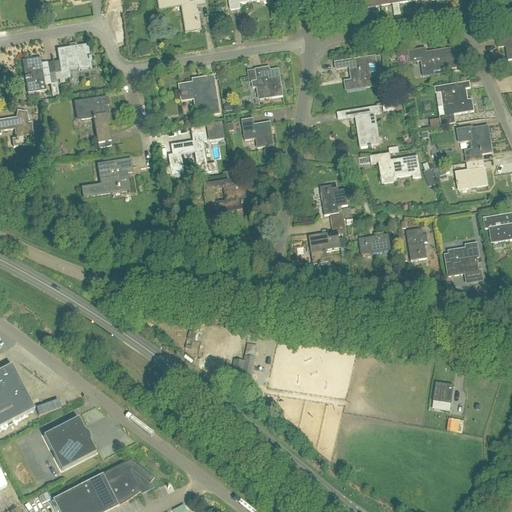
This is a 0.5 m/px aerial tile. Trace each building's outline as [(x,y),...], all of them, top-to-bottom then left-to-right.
[(189,35),(202,33),(200,19),(197,20),(195,6),(199,6),(200,8),(206,7),(205,0),(170,0),(158,2),(160,11),(182,8),(184,8),(189,35)] [(239,5),(269,0),(228,0),(231,12),(240,10),(239,5)] [(380,0),(361,0),(363,11),(382,8),(380,0)] [(398,0),(380,0),(382,8),(400,5),(398,0)] [(511,61),(511,40),(508,41),(497,43),(498,50),(505,48),(508,62),(511,61)] [(59,63),(53,64),(47,65),(49,77),(50,86),(57,85),(55,76),(62,74),(61,70),(78,68),(79,72),(91,70),(90,63),(91,62),(91,59),(90,59),(88,47),(57,52),(59,63)] [(426,55),(426,50),(424,51),(416,52),(418,63),(421,63),(423,79),(434,77),(434,74),(457,70),(454,50),(426,55)] [(371,80),(369,66),(376,65),(376,64),(381,64),(380,58),(335,65),(336,71),(349,69),(352,83),(344,84),(346,93),(378,88),(377,79),(371,80)] [(50,86),(49,77),(47,65),(42,66),(41,59),(22,63),(24,74),(28,74),(29,79),(25,79),(25,82),(28,95),(40,93),(38,84),(45,83),(45,87),(50,86)] [(279,71),(270,73),(270,70),(255,72),(257,83),(252,84),(252,85),(253,91),(258,90),(260,102),(283,98),(282,89),(280,89),(280,86),(281,85),(279,71)] [(198,117),(199,120),(220,116),(214,78),(198,81),(199,84),(179,87),(182,104),(194,102),(197,117),(198,117)] [(470,90),(469,86),(469,84),(451,87),(435,89),(435,94),(437,96),(441,95),(445,118),(474,113),(472,102),(466,103),(465,99),(467,99),(465,91),(470,90)] [(111,148),(106,111),(105,108),(108,107),(107,99),(75,104),(76,112),(80,112),(82,122),(84,122),(84,121),(93,120),(93,122),(94,122),(99,150),(111,148)] [(379,147),(375,116),(380,115),(379,108),(371,110),(349,113),(350,120),(357,119),(359,134),(357,134),(360,150),(379,147)] [(275,109),(265,110),(266,118),(276,117),(275,109)] [(29,125),(27,114),(21,113),(22,119),(0,122),(0,136),(1,136),(0,134),(15,132),(16,141),(12,141),(14,149),(27,147),(26,139),(34,137),(32,125),(29,125)] [(255,127),(254,121),(242,123),(245,143),(256,141),(258,151),(275,148),(271,124),(255,127)] [(439,121),(429,123),(430,130),(440,128),(439,121)] [(222,124),(206,126),(208,143),(225,140),(222,124)] [(208,168),(203,143),(207,143),(206,135),(205,128),(192,130),(193,138),(194,145),(173,148),(174,158),(167,159),(171,178),(184,176),(181,156),(196,154),(198,169),(199,175),(216,172),(215,167),(208,168)] [(464,153),(465,159),(466,166),(483,163),(482,157),(490,156),(487,142),(490,141),(488,128),(472,131),(472,130),(457,132),(459,144),(471,143),(473,152),(464,153)] [(391,163),(390,156),(370,159),(371,166),(378,165),(382,186),(397,183),(396,180),(412,178),(413,181),(421,180),(418,159),(410,160),(391,163)] [(124,179),(123,175),(132,174),(130,161),(105,165),(106,172),(98,173),(100,180),(102,179),(103,186),(82,189),(83,200),(113,195),(113,193),(129,190),(127,179),(124,179)] [(483,163),(466,166),(467,174),(456,175),(459,192),(487,188),(484,171),(483,163)] [(424,174),(427,182),(434,179),(431,172),(424,174)] [(204,186),(205,193),(224,190),(225,196),(228,196),(229,203),(208,206),(209,217),(238,212),(238,210),(255,207),(253,196),(250,196),(249,192),(258,191),(265,190),(263,177),(256,178),(231,182),(204,186)] [(331,223),(344,221),(342,209),(348,208),(345,192),(339,193),(338,190),(332,191),(331,188),(320,190),(324,218),(330,217),(331,223)] [(511,226),(502,228),(502,225),(511,222),(511,215),(483,220),(485,231),(489,231),(491,246),(511,242),(511,226)] [(332,229),(345,227),(344,221),(331,223),(332,229)] [(345,227),(332,229),(333,235),(324,236),(324,238),(309,240),(313,265),(328,263),(326,253),(341,251),(341,249),(344,249),(343,243),(340,244),(339,238),(346,236),(345,227)] [(423,238),(422,232),(406,234),(411,264),(427,261),(424,245),(427,245),(426,237),(423,238)] [(384,238),(383,235),(374,236),(375,239),(359,242),(361,258),(391,253),(388,237),(384,238)] [(449,258),(445,258),(449,280),(479,275),(476,260),(479,260),(476,247),(466,248),(467,255),(459,256),(459,253),(449,254),(449,258)] [(255,360),(257,348),(247,346),(245,358),(244,363),(234,361),(231,381),(242,383),(241,383),(251,385),(252,380),(256,360),(255,360)] [(0,429),(34,411),(11,367),(0,372),(0,429)] [(436,385),(433,403),(451,406),(454,388),(436,385)] [(61,472),(96,455),(78,420),(43,438),(61,472)] [(410,458),(412,438),(382,434),(379,454),(410,458)] [(57,511),(111,511),(118,508),(123,506),(127,503),(132,500),(136,497),(140,494),(148,487),(154,479),(131,461),(52,502),(57,511)]
